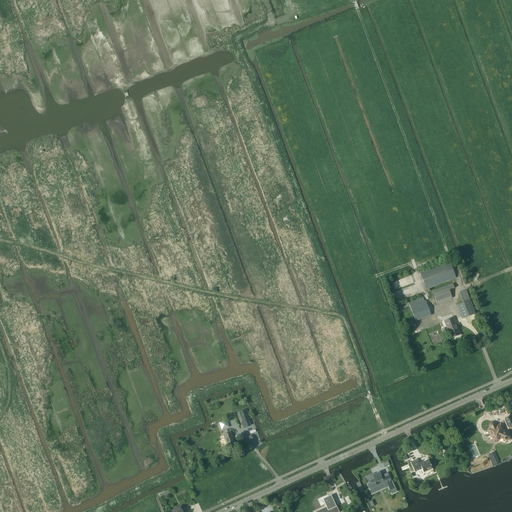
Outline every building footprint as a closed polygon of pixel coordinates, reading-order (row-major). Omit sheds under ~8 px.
[(426,289),(456,278),(450,261),(420,273),(426,289)] [(437,304),(452,299),(449,290),(454,288),(453,284),(432,292),(437,304)] [(462,319),(475,314),(466,290),(459,292),(463,303),(457,305),(462,319)] [(425,301),(423,296),(399,305),(400,309),(410,306),(415,322),(431,316),(426,301),(425,301)] [(445,321),(448,329),(451,338),(460,335),(453,318),(445,321)] [(243,428),(252,425),(247,409),(239,412),(243,422),(241,422),(243,428)] [(496,441),(498,444),(501,443),(503,444),(506,444),(508,444),(510,444),(511,442),(511,441),(511,438),(510,438),(510,436),(509,435),(508,434),(507,433),(502,432),(503,430),(500,425),(496,427),(495,424),(494,423),(493,423),(491,423),(490,424),(490,425),(489,426),(491,430),(488,431),(491,436),(491,435),(494,442),(496,441)] [(228,448),(236,445),(231,432),(224,435),(228,448)] [(494,451),(488,454),(494,466),(500,464),(494,451)] [(420,464),(417,459),(410,463),(417,477),(420,477),(423,476),(424,474),(433,470),(428,460),(420,464)] [(372,475),(367,477),(370,483),(368,484),(372,493),(387,486),(391,494),(397,491),(392,481),(391,482),(388,473),(381,476),(379,473),(372,476),(372,475)] [(326,507),(318,511),(339,511),(335,503),(335,504),(331,496),(323,500),(326,507)]
